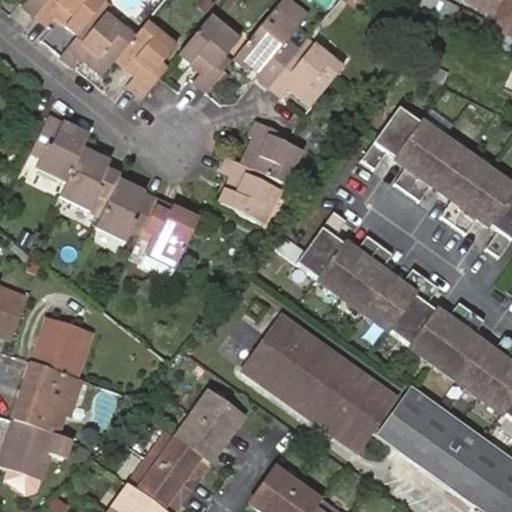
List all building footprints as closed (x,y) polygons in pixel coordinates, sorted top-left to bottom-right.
[(30,0),(23,9),(37,20),(53,0),(30,0)] [(53,0),(37,20),(50,31),(58,21),(81,39),(89,29),(112,1),(110,0),(53,0)] [(310,0),(327,12),(335,0),(310,0)] [(436,0),(430,15),(472,34),(480,20),(438,0),(436,0)] [(511,0),(499,0),(488,24),(511,35),(511,0)] [(308,21),(286,3),(236,62),(247,71),(249,69),(251,67),(256,71),(260,68),(264,71),(259,78),(257,79),(258,80),(271,90),(296,60),(300,55),(288,45),(300,32),(308,21)] [(89,29),(81,39),(64,59),(77,68),(85,59),(106,76),(116,63),(117,62),(137,39),(110,16),(95,33),(89,29)] [(214,17),(183,54),(203,71),(196,79),(211,92),(234,65),(227,59),(242,40),(214,17)] [(137,39),(117,62),(137,79),(128,88),(144,100),(157,84),(166,74),(169,71),(163,66),(177,49),(149,25),(137,39)] [(288,45),(300,55),(312,41),(300,32),(288,45)] [(303,66),(296,60),(271,90),(283,101),(292,91),(314,111),(339,82),(346,73),(317,49),(303,66)] [(249,69),(259,78),(264,71),(260,68),(256,71),(251,67),(249,69)] [(511,242),(511,191),(396,110),(360,163),(374,173),(386,155),(393,152),(393,160),(398,164),(406,161),(406,170),(394,187),(420,205),(432,188),(440,184),(439,193),(444,197),(453,193),(452,202),(440,219),(467,238),(478,221),(486,217),(486,226),(490,229),(498,225),(497,233),(486,250),(499,260),(511,242)] [(66,185),(82,151),(88,137),(48,119),(32,153),(42,158),(35,171),(66,185)] [(251,141),(240,166),(260,175),(283,185),(298,152),(279,144),(282,138),(253,125),(246,139),(251,141)] [(115,184),(122,169),(106,162),(105,167),(96,164),(99,159),(82,151),(66,185),(59,200),(100,219),(115,184)] [(106,162),(99,159),(96,164),(105,167),(106,162)] [(260,175),(240,166),(235,164),(226,160),(219,175),(230,178),(218,205),(262,225),(277,191),(257,181),(260,175)] [(398,164),(406,170),(406,161),(398,164)] [(140,238),(155,203),(115,184),(100,219),(95,231),(125,245),(130,233),(140,238)] [(444,197),(452,202),(453,193),(444,197)] [(197,223),(155,203),(140,238),(139,239),(149,243),(144,255),(146,256),(142,266),(144,271),(165,282),(171,279),(176,269),(179,262),(197,223)] [(423,317),(424,309),(436,291),(410,272),(397,291),(389,293),(390,288),(390,285),(386,282),(386,281),(377,284),(377,275),(390,258),(364,239),(351,257),(343,260),(344,252),(339,247),(331,251),(333,243),(345,225),(330,215),(302,255),(294,267),(511,425),(511,346),(503,340),(490,357),(481,360),(482,352),(478,349),(469,351),(470,343),(483,325),(457,306),(445,324),(435,326),(436,318),(433,315),(423,317)] [(478,221),(486,226),(486,217),(478,221)] [(490,229),(497,233),(498,225),(490,229)] [(276,236),(266,247),(294,267),(302,255),(276,236)] [(351,257),(344,252),(343,260),(351,257)] [(386,281),(377,275),(377,284),(386,281)] [(0,288),(0,333),(14,339),(30,299),(0,288)] [(433,315),(424,309),(423,317),(433,315)] [(445,324),(436,318),(435,326),(445,324)] [(51,319),(35,365),(79,380),(94,335),(51,319)] [(352,453),(390,398),(282,322),(243,375),(262,388),(267,381),(274,386),(269,393),(339,443),(342,437),(349,442),(345,447),(352,453)] [(478,349),(470,343),(469,351),(478,349)] [(490,357),(482,352),(481,360),(490,357)] [(79,380),(35,365),(15,423),(57,438),(65,418),(70,420),(84,382),(79,380)] [(262,388),(269,393),(274,386),(267,381),(262,388)] [(224,442),(240,420),(204,394),(188,416),(192,419),(220,440),(224,442)] [(397,404),(390,398),(352,453),(359,457),(361,455),(373,437),(478,511),(484,511),(511,475),(511,465),(413,395),(383,435),(378,432),(397,404)] [(192,419),(176,441),(205,461),(209,464),(215,455),(212,452),(220,440),(192,419)] [(57,438),(15,423),(0,463),(0,469),(41,485),(57,438)] [(169,435),(149,461),(190,490),(197,480),(194,477),(205,461),(176,441),(169,435)] [(339,443),(345,447),(349,442),(342,437),(339,443)] [(212,452),(215,455),(224,442),(220,440),(212,452)] [(130,488),(162,511),(168,511),(174,503),(179,506),(190,490),(149,461),(130,488)] [(194,477),(197,480),(209,464),(205,461),(194,477)] [(274,474),(249,507),(255,511),(279,511),(296,489),(274,474)] [(511,511),(511,475),(484,511),(511,511)] [(112,511),(162,511),(130,488),(112,511)] [(296,489),(279,511),(314,511),(319,506),(296,489)] [(168,511),(174,511),(179,506),(174,503),(168,511)]
